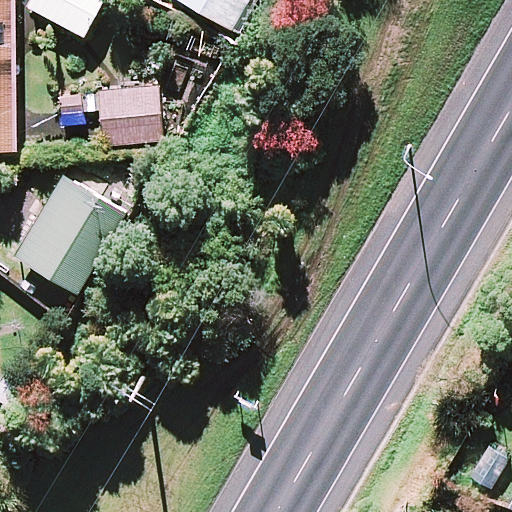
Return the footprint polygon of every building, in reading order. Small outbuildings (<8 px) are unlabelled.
[(19,0),(0,0),(0,145),(22,145),(19,0)] [(104,0),(33,0),(32,3),(87,33),(104,0)] [(249,0),(188,0),(235,26),(249,0)] [(165,139),(162,83),(102,87),(106,143),(165,139)] [(131,206),(68,168),(18,251),(80,289),(131,206)] [(38,380),(12,362),(0,379),(0,399),(17,411),(38,380)]
